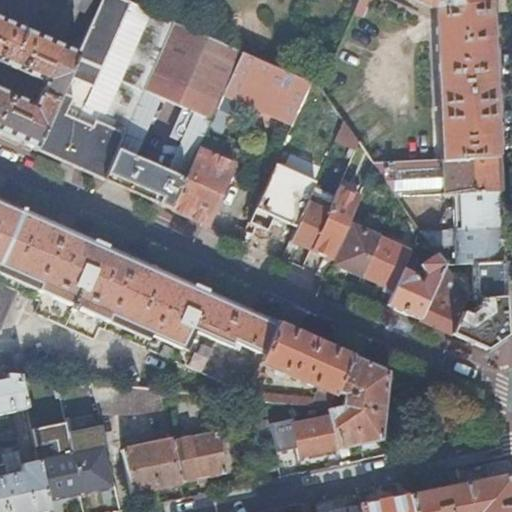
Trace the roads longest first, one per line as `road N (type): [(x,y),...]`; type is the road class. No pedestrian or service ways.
road 1 (residential): [(0,167),(511,387)]
road 2 (residential): [(193,511),(511,445)]
